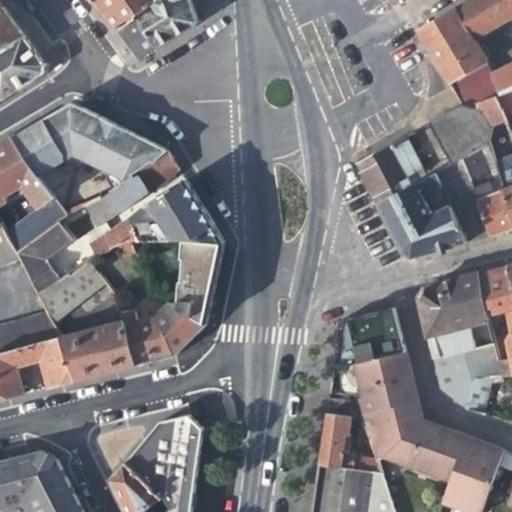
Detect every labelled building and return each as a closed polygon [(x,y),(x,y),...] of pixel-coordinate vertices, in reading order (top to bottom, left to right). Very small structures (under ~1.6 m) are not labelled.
[(94,0),(101,9),(117,31),(136,19),(133,16),(157,0),(94,0)] [(197,23),(189,0),(157,0),(133,16),(136,19),(117,31),(139,59),(155,49),(178,34),(185,30),(197,23)] [(511,0),(467,0),(454,8),(473,38),(511,15),(511,0)] [(0,51),(22,37),(0,7),(0,51)] [(488,62),(473,38),(454,8),(417,30),(420,36),(443,75),(446,81),(477,67),(488,62)] [(0,51),(0,99),(1,101),(44,74),(44,68),(22,37),(0,51)] [(511,64),(491,74),(494,81),(500,94),(511,89),(511,64)] [(487,84),(477,67),(446,81),(456,98),(487,84)] [(494,81),(487,84),(456,98),(460,104),(477,110),(477,102),(497,95),(500,94),(494,81)] [(504,114),(511,111),(511,89),(500,94),(497,95),(504,114)] [(506,119),(504,114),(497,95),(477,102),(477,110),(479,110),(489,127),(506,119)] [(82,158),(108,171),(125,180),(167,153),(143,140),(103,119),(81,107),(73,103),(47,117),(12,137),(41,177),(68,162),(65,157),(81,155),(82,158)] [(429,121),(452,162),(460,157),(473,149),(483,144),(489,127),(479,110),(477,110),(460,104),(443,113),(429,121)] [(431,161),(423,167),(428,176),(435,172),(448,164),(426,123),(414,130),(431,161)] [(356,164),(377,205),(428,176),(423,167),(406,135),(388,145),(356,164)] [(0,205),(8,201),(5,196),(19,187),(29,187),(30,194),(44,214),(38,217),(6,234),(12,246),(54,224),(57,222),(50,213),(59,203),(41,177),(12,137),(0,143),(0,205)] [(473,149),(460,157),(489,235),(511,228),(511,215),(502,191),(492,194),(473,149)] [(121,211),(178,170),(167,153),(125,180),(111,190),(87,205),(100,224),(121,211)] [(511,155),(491,164),(502,191),(511,215),(511,155)] [(440,185),(450,207),(455,218),(466,243),(489,235),(460,157),(452,162),(448,164),(435,172),(440,185)] [(103,179),(111,190),(125,180),(108,171),(103,179)] [(422,193),(440,185),(435,172),(428,176),(377,205),(384,218),(403,253),(417,260),(466,243),(455,218),(450,207),(432,215),(422,193)] [(157,218),(134,221),(140,241),(188,242),(223,244),(214,229),(191,192),(183,179),(147,203),(157,218)] [(87,242),(96,255),(105,251),(131,241),(140,241),(134,221),(131,213),(87,242)] [(69,239),(57,222),(54,224),(12,246),(15,252),(34,288),(60,275),(53,264),(49,257),(50,253),(69,239)] [(0,259),(15,252),(12,246),(6,234),(0,223),(0,259)] [(139,260),(131,241),(105,251),(113,262),(124,256),(129,265),(139,260)] [(188,242),(181,309),(205,323),(216,275),(223,244),(188,242)] [(113,262),(105,251),(96,255),(88,259),(85,261),(94,271),(113,262)] [(103,283),(94,271),(85,261),(69,275),(65,273),(60,275),(34,288),(45,307),(52,322),(103,283)] [(508,357),(497,360),(500,374),(511,372),(511,293),(505,266),(477,273),(485,309),(491,307),(493,312),(504,310),(508,334),(505,341),(508,357)] [(493,342),(485,309),(477,273),(426,286),(418,296),(432,358),(493,342)] [(170,302),(154,318),(172,356),(192,337),(205,323),(181,309),(170,302)] [(45,307),(0,319),(0,354),(60,337),(52,322),(45,307)] [(354,363),(404,348),(393,308),(376,312),(341,320),(339,340),(335,363),(348,365),(354,363)] [(121,317),(122,323),(134,366),(172,356),(154,318),(153,316),(133,322),(131,314),(121,317)] [(122,323),(61,338),(75,381),(100,374),(134,366),(122,323)] [(41,359),(48,387),(75,381),(61,338),(60,337),(0,354),(0,399),(23,394),(15,365),(41,359)] [(493,342),(432,358),(434,367),(442,393),(465,409),(473,378),(493,375),(500,374),(497,360),(493,342)] [(395,404),(416,397),(404,348),(354,363),(365,400),(359,402),(363,414),(395,404)] [(484,414),(493,375),(473,378),(465,409),(484,414)] [(419,419),(421,418),(416,397),(395,404),(363,414),(365,422),(368,432),(373,447),(388,441),(396,439),(400,435),(403,433),(419,419)] [(359,402),(330,398),(327,418),(321,464),(381,473),(377,462),(376,458),(356,456),(353,451),(348,451),(349,437),(347,436),(348,430),(368,432),(365,422),(363,414),(359,402)] [(191,511),(194,491),(202,428),(186,416),(157,424),(126,463),(162,498),(169,510),(165,511),(191,511)] [(451,478),(467,435),(421,418),(419,419),(403,433),(400,435),(396,439),(388,441),(373,447),(376,458),(377,462),(392,457),(411,461),(412,464),(451,478)] [(486,442),(467,435),(451,478),(444,498),(481,511),(502,448),(486,442)] [(81,511),(71,491),(56,460),(36,451),(0,460),(0,506),(19,501),(28,508),(29,511),(81,511)] [(149,511),(162,498),(126,463),(113,480),(124,503),(127,511),(149,511)] [(395,511),(381,473),(321,464),(317,490),(313,511),(395,511)]
